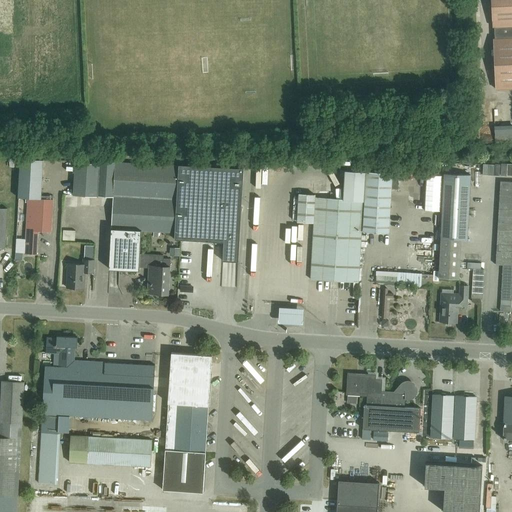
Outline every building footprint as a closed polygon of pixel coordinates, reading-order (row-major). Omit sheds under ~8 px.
[(511,0),(491,0),(493,27),(494,27),(495,38),(493,38),(496,89),(511,88),(511,0)] [(511,125),(494,126),(495,141),(511,140),(511,125)] [(9,167),(19,167),(20,159),(9,158),(9,167)] [(20,159),(19,167),(18,197),(27,198),(26,229),(26,230),(26,236),(25,236),(25,238),(26,239),(25,254),(37,255),(38,231),(51,232),(52,199),(41,199),(43,160),(20,159)] [(491,173),(491,160),(486,160),(486,165),(479,165),(479,173),(491,173)] [(109,267),(118,268),(118,269),(139,270),(139,267),(149,267),(148,293),(169,294),(171,259),(163,259),(163,255),(140,254),(141,231),(175,233),(179,166),(178,166),(100,161),(100,164),(76,163),(74,195),(114,197),(109,267)] [(179,166),(175,233),(174,240),(223,243),(222,262),(238,263),(244,169),(178,165),(178,166),(179,166)] [(297,221),(314,222),(311,279),(358,282),(363,200),(366,172),(340,170),(340,176),(345,176),(343,199),(315,197),(315,194),(298,193),(297,221)] [(392,173),(366,172),(363,232),(389,233),(392,173)] [(439,278),(459,279),(461,239),(467,239),(471,175),(444,174),(439,278)] [(24,248),(25,234),(16,234),(16,248),(24,248)] [(84,259),(83,264),(68,263),(67,288),(84,289),(85,273),(94,273),(94,260),(84,259)] [(464,262),(465,272),(477,272),(477,267),(475,267),(475,261),(464,262)] [(397,281),(422,282),(422,269),(377,268),(377,272),(397,272),(397,281)] [(442,294),(441,302),(440,322),(456,323),(457,307),(467,308),(468,286),(460,285),(460,295),(442,294)] [(278,305),(278,322),(303,323),(304,306),(278,305)] [(75,346),(77,346),(78,336),(57,335),(57,338),(47,337),(46,352),(60,353),(59,366),(45,366),(43,413),(42,413),(38,482),(58,483),(62,414),(152,420),(154,376),(155,365),(105,362),(74,360),(75,346)] [(168,402),(162,490),(203,492),(206,452),(205,452),(212,355),(171,352),(168,402)] [(240,357),(262,381),(266,377),(244,353),(240,357)] [(291,370),(300,361),(295,356),(286,365),(291,370)] [(308,367),(285,382),(290,390),(313,375),(308,367)] [(369,394),(369,396),(367,396),(367,405),(364,405),(363,429),(420,432),(421,408),(404,407),(405,398),(407,399),(409,398),(411,398),(413,396),(415,395),(416,393),(416,390),(416,388),(415,386),(414,384),(412,383),(410,382),(408,381),(406,382),(404,382),(402,384),(400,385),(399,387),(399,390),(399,392),(399,393),(381,392),(382,379),(376,379),(376,374),(349,373),(347,395),(360,396),(360,393),(369,394)] [(0,420),(0,511),(17,511),(24,382),(2,381),(0,420)] [(243,385),(239,389),(257,411),(262,408),(243,385)] [(306,389),(284,406),(290,413),(311,396),(306,389)] [(454,396),(433,395),(431,437),(452,438),(454,396)] [(511,395),(505,396),(503,439),(511,439),(511,395)] [(477,397),(456,396),(453,438),(474,439),(477,397)] [(245,397),(239,401),(257,425),(263,421),(245,397)] [(252,439),(256,436),(237,416),(233,420),(252,439)] [(295,433),(286,441),(291,447),(300,439),(295,433)] [(151,467),(152,439),(71,434),(69,462),(151,467)] [(481,511),(484,462),(428,459),(426,484),(446,485),(445,509),(481,511)] [(377,511),(379,483),(339,480),(336,511),(377,511)] [(96,482),(95,495),(123,497),(124,484),(96,482)] [(68,511),(69,495),(60,495),(59,511),(68,511)]
